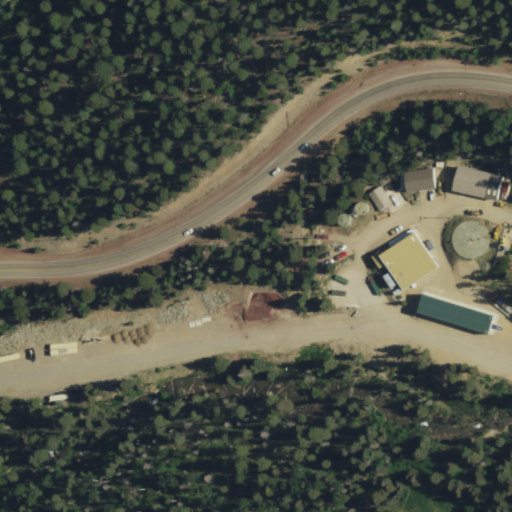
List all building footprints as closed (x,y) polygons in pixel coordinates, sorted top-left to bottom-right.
[(502,177),(456,166),(450,191),(497,201),(502,177)] [(402,173),(405,194),(435,190),(432,169),(402,173)] [(380,212),(391,205),(379,187),(368,195),(380,212)] [(364,211),(363,213),(361,214),(359,214),(357,213),(355,212),(354,211),(353,209),(353,207),(354,205),(355,203),(357,202),(359,201),(361,202),(363,202),(364,204),(365,206),(366,208),(365,210),(364,211)] [(347,222),(346,224),(344,225),(342,225),(340,225),(338,224),(336,222),(335,220),(335,218),(336,216),(337,215),(339,213),(340,213),(342,213),(344,213),(346,214),(347,216),(348,218),(348,220),(347,222)] [(466,258),(460,254),(456,250),(454,244),(454,238),(456,232),(459,227),(464,224),(470,222),(476,222),(482,224),(486,228),(489,233),(491,239),(490,245),(487,251),(483,255),(478,258),(472,259),(466,258)] [(439,268),(414,231),(375,257),(400,294),(439,268)] [(421,312),(470,326),(492,332),(497,315),(490,313),(490,312),(429,295),(427,301),(424,300),(421,312)]
